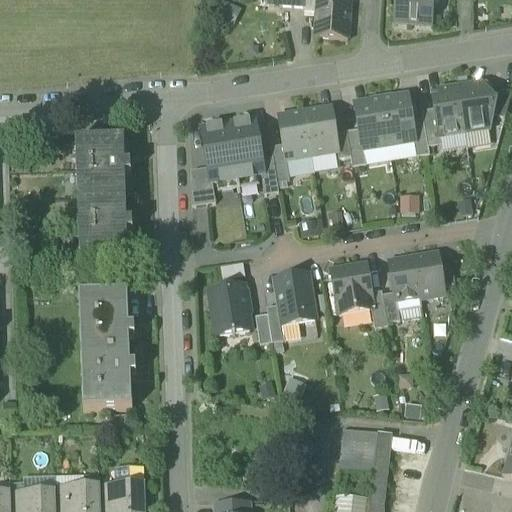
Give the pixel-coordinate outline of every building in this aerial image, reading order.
[(268,0),(268,9),(280,10),(280,0),(268,0)] [(280,0),(280,10),(304,12),(305,0),(280,0)] [(395,0),(393,27),(432,30),(434,0),(395,0)] [(314,42),(347,45),(350,4),(317,2),(314,42)] [(486,88),(457,93),(465,138),(489,134),(493,120),(495,110),(492,92),(486,88)] [(493,120),(504,123),(511,91),(511,90),(494,93),(492,92),(495,110),(493,120)] [(440,142),(465,138),(457,93),(437,96),(439,104),(432,105),(434,114),(438,142),(440,142)] [(407,101),(381,105),(388,150),(413,146),(415,146),(411,126),(407,101)] [(363,154),(388,150),(381,105),(355,109),(359,135),(362,155),(363,154)] [(331,113),(304,117),(312,162),(338,158),(335,140),(331,113)] [(422,116),(423,125),(411,126),(415,146),(413,146),(416,162),(429,160),(428,152),(441,150),(440,142),(438,142),(434,114),(422,116)] [(286,166),(312,162),(304,117),(278,122),(283,150),(285,166),(286,166)] [(254,125),(227,129),(237,185),(261,181),(263,181),(260,164),(254,125)] [(227,129),(201,134),(208,173),(210,189),(212,189),(237,185),(227,129)] [(352,170),(352,172),(366,170),(363,154),(362,155),(359,135),(346,137),(347,138),(335,140),(338,158),(339,165),(348,163),(350,170),(352,170)] [(76,146),(78,205),(126,203),(125,179),(131,179),(130,168),(125,168),(124,144),(76,146)] [(273,163),(277,188),(289,186),(286,166),(285,166),(283,150),(271,152),(273,163)] [(273,163),(260,164),(263,181),(261,181),(264,200),(278,198),(277,188),(273,163)] [(208,173),(191,176),(193,211),(215,208),(212,189),(210,189),(208,173)] [(401,201),(402,218),(419,217),(418,200),(401,201)] [(127,226),(126,203),(78,205),(80,263),(128,262),(127,237),(133,237),(132,226),(127,226)] [(302,241),(323,239),(322,225),(302,227),(302,241)] [(438,259),(413,263),(420,305),(444,301),(443,291),(439,267),(438,259)] [(421,313),(420,305),(413,263),(389,267),(394,299),(397,317),(398,316),(421,313)] [(439,267),(443,291),(455,289),(451,266),(439,267)] [(241,268),(219,272),(221,285),(243,282),(241,268)] [(331,277),(339,320),(371,315),(372,315),(370,299),(365,271),(331,277)] [(278,311),(282,331),(315,326),(308,281),(274,286),(278,311)] [(209,296),(216,342),(232,339),(232,341),(235,340),(235,339),(250,336),(243,291),(209,296)] [(388,332),(387,329),(382,301),(381,297),(370,299),(372,315),(371,315),(374,335),(388,332)] [(81,359),(83,415),(132,414),(130,380),(136,380),(135,369),(130,369),(129,357),(129,342),(134,342),(134,331),(128,331),(127,298),(79,299),(81,359)] [(394,299),(382,301),(387,329),(400,327),(398,316),(397,317),(394,299)] [(266,313),(267,320),(272,348),(284,346),(282,331),(278,311),(266,313)] [(259,351),(272,348),(267,320),(255,322),(259,351)] [(339,474),(375,478),(379,438),(343,434),(339,474)] [(370,511),(383,511),(384,511),(391,439),(379,438),(375,478),(373,496),(372,496),(371,504),(370,511)] [(511,449),(503,480),(511,482),(511,449)] [(117,484),(145,484),(145,472),(117,472),(117,484)] [(145,511),(144,488),(112,489),(112,500),(112,511),(145,511)] [(100,511),(100,500),(100,489),(67,490),(67,501),(67,511),(100,511)] [(112,489),(100,489),(100,500),(112,500),(112,489)] [(55,491),(55,495),(55,502),(67,501),(67,490),(55,491)] [(55,511),(55,502),(55,495),(22,496),(23,507),(22,511),(55,511)] [(0,511),(10,511),(10,507),(10,496),(0,496),(0,511)] [(22,496),(10,496),(10,507),(23,507),(22,496)] [(333,511),(370,511),(371,504),(335,499),(333,511)] [(100,500),(100,511),(112,511),(112,500),(100,500)] [(55,502),(55,511),(67,511),(67,501),(55,502)]
